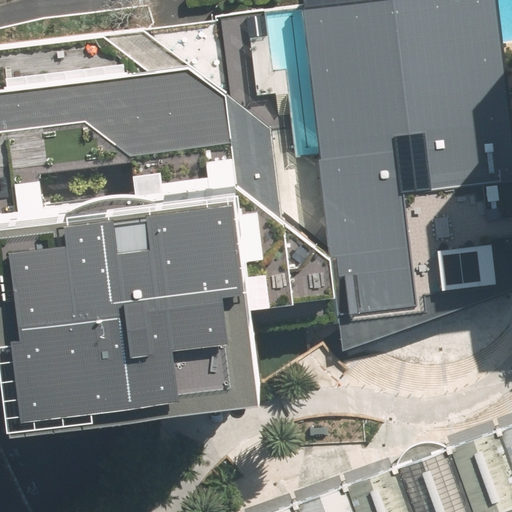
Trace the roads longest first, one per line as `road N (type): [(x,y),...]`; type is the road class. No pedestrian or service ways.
road 1 (residential): [(511,373),(480,401),(443,414),(293,405)]
road 2 (residential): [(271,413),(155,511)]
